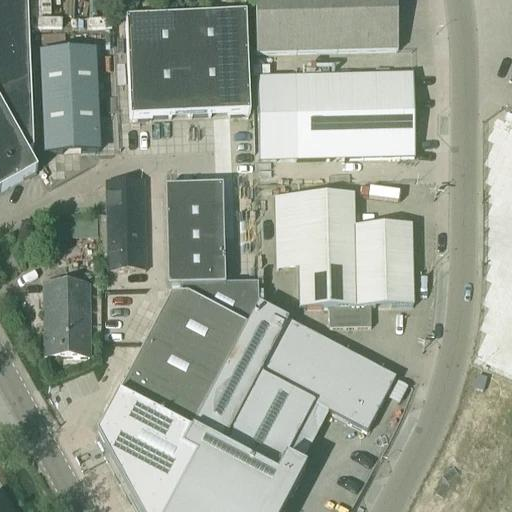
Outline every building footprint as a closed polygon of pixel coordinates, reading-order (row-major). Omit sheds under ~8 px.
[(24,0),(0,0),(0,195),(35,176),(25,158),(31,154),(24,0)] [(253,0),(254,13),(255,59),(397,55),(395,0),(253,0)] [(184,23),(188,122),(248,120),(244,20),(184,23)] [(128,124),(149,124),(188,122),(184,23),(124,25),(128,124)] [(44,158),(97,155),(93,54),(40,57),(44,158)] [(412,163),(411,81),(293,82),(294,164),(412,163)] [(220,192),(203,192),(164,193),(166,292),(222,291),(220,192)] [(351,200),(294,201),(296,274),(352,272),(351,233),(352,233),(351,200)] [(69,243),(68,222),(54,222),(54,225),(43,225),(44,261),(54,261),(54,243),(69,243)] [(409,231),(352,233),(351,233),(352,272),(353,274),(403,273),(403,269),(410,269),(409,231)] [(411,311),(410,269),(403,269),(403,273),(353,274),(354,313),(368,312),(411,311)] [(369,333),(368,312),(354,313),(353,274),(352,272),(296,274),(297,315),(327,314),(328,334),(369,333)] [(42,290),(42,363),(88,363),(88,289),(42,290)] [(255,311),(255,290),(234,290),(234,309),(238,311),(255,311)] [(185,302),(170,302),(115,405),(117,406),(101,437),(99,436),(94,445),(131,511),(169,511),(195,464),(180,457),(188,440),(244,334),(185,302)] [(195,464),(169,511),(284,511),(304,475),(284,464),(312,410),(365,438),(393,383),(255,312),(244,334),(188,440),(180,457),(195,464)]
